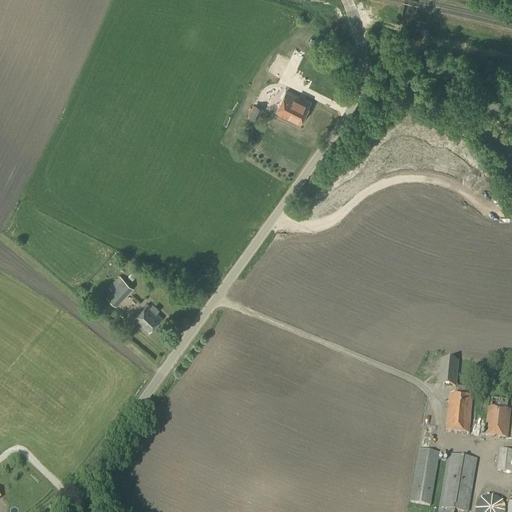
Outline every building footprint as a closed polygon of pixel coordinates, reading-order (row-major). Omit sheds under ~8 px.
[(320,50),(323,45),(311,39),(308,44),(320,50)] [(298,94),(296,98),(286,93),(276,112),(300,124),(309,104),(306,102),(307,99),(298,94)] [(257,123),(263,109),(255,105),(248,118),(257,123)] [(248,138),(243,146),(250,149),(254,142),(248,138)] [(116,307),(133,289),(119,276),(108,287),(112,290),(106,297),(116,307)] [(134,319),(148,333),(162,318),(156,313),(159,310),(153,305),(151,308),(147,305),(134,319)] [(455,388),(458,362),(441,361),(438,386),(455,388)] [(473,397),(474,392),(471,391),(471,388),(458,387),(457,396),(449,395),(445,432),(468,434),(472,397),(473,397)] [(507,410),(508,397),(493,396),(492,401),(491,408),(488,408),(487,408),(484,436),(507,439),(508,438),(511,410),(507,410)] [(511,450),(499,449),(497,471),(511,472),(511,450)] [(430,507),(439,453),(418,451),(409,503),(430,507)] [(458,511),(468,511),(477,460),(447,455),(439,509),(438,511),(453,511),(454,511),(458,511)]
